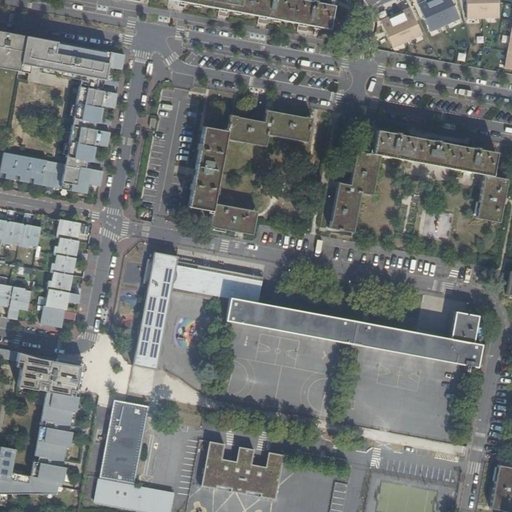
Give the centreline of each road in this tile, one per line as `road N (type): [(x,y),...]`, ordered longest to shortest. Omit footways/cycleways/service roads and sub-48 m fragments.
road 1 (residential): [(461,511),(495,328),(487,306),(463,290),(114,228)]
road 2 (residential): [(155,35),(175,70),(511,130)]
road 3 (residential): [(155,35),(511,101)]
road 4 (unknown): [(7,411),(47,206)]
road 5 (residential): [(0,333),(84,342),(114,228)]
road 6 (residential): [(115,219),(145,33)]
road 7 (residential): [(0,6),(145,33)]
